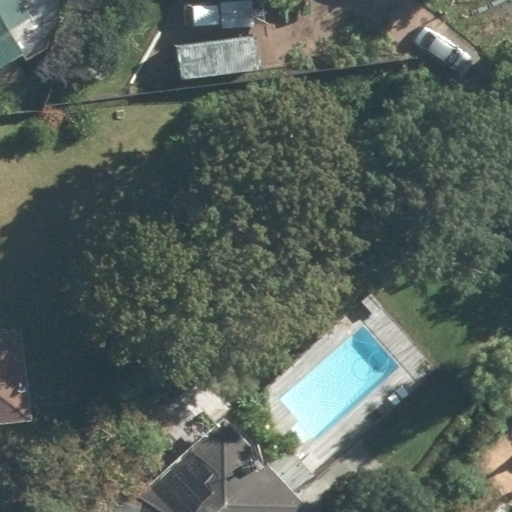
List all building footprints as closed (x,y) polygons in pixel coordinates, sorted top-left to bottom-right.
[(0,0),(0,71),(18,62),(5,39),(27,27),(11,0),(0,0)] [(250,37),(160,46),(164,86),(254,77),(250,37)] [(0,425),(16,423),(4,336),(0,336),(0,425)] [(511,419),(509,417),(466,469),(511,506),(511,419)] [(281,511),(286,508),(195,434),(120,511),(281,511)]
